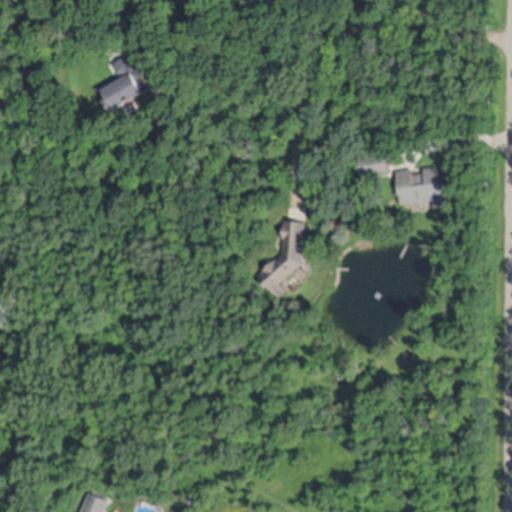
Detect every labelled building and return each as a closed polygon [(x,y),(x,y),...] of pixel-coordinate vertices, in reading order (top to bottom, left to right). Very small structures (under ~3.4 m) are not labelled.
[(107,78),(122,70),(118,64),(135,54),(151,82),(146,85),(145,83),(110,103),(98,83),(107,78)] [(361,149),(389,145),(392,168),(364,172),(361,149)] [(404,199),(399,166),(414,164),(415,170),(427,168),(427,163),(445,161),(449,192),(448,192),(450,200),(436,202),(435,195),(404,199)] [(305,258),(284,276),(290,285),(282,291),(272,275),(271,276),(262,269),(266,266),(265,265),(279,254),(286,248),(286,233),(285,233),(286,217),(287,217),(287,215),(307,216),(306,236),(305,235),(305,250),(309,258),(305,258)] [(15,320),(0,318),(0,290),(1,291),(1,289),(18,291),(15,320)] [(108,506),(111,511),(82,511),(93,486),(113,495),(108,506)] [(187,499),(190,490),(196,492),(193,500),(187,499)]
